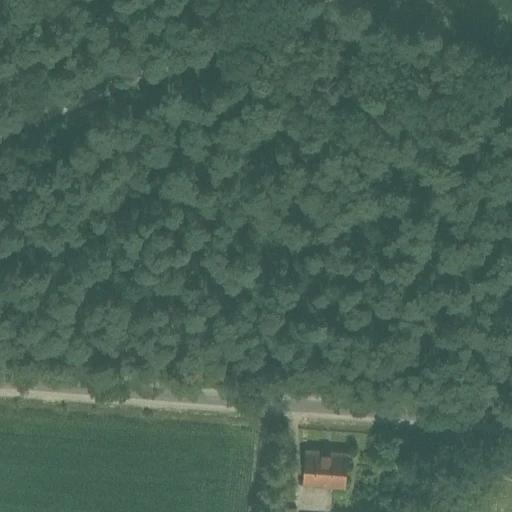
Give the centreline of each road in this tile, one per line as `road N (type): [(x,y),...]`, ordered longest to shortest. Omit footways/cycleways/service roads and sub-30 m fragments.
road 1 (unclassified): [(511,425),(0,384)]
road 2 (track): [(0,134),(323,0)]
